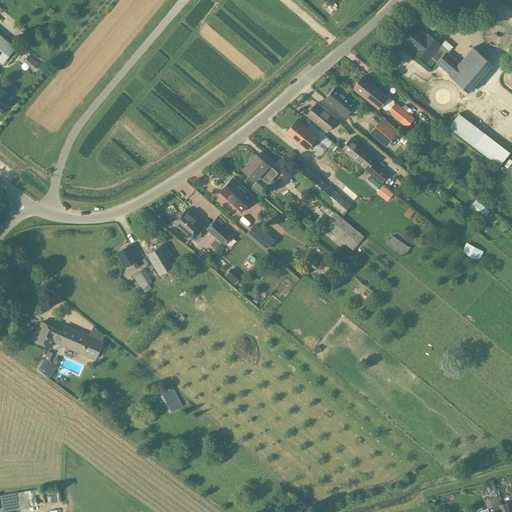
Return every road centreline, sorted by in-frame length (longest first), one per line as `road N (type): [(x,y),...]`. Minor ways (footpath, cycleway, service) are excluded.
road 1 (unclassified): [(26,202),(70,219),(136,204),(280,104),(397,0)]
road 2 (unknown): [(397,0),(458,28),(511,29)]
